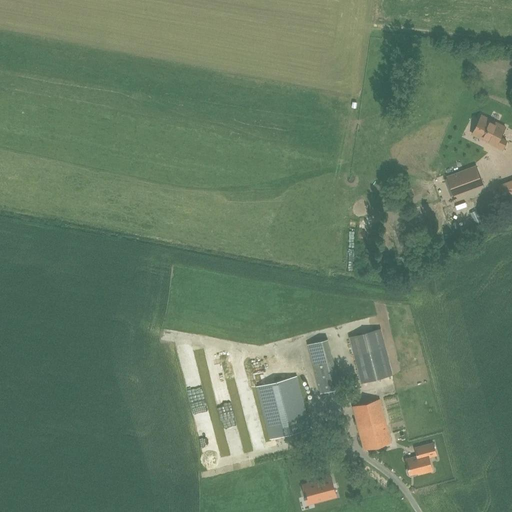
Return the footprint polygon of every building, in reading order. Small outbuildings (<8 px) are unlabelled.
[(478,122),(475,127),(472,134),(483,139),(487,140),(487,141),(492,144),(492,145),(502,150),(506,141),(500,138),(505,127),(481,115),(478,122)] [(454,195),(462,193),(483,185),(476,166),(455,174),(447,177),(454,195)] [(392,374),(385,347),(380,328),(350,336),(362,382),(392,374)] [(270,438),(310,428),(297,376),(257,386),(270,438)] [(364,449),(392,441),(381,399),(353,406),(364,449)] [(407,458),(409,467),(408,469),(409,474),(412,475),(417,474),(418,472),(424,470),(424,472),(433,470),(430,456),(437,454),(434,442),(416,447),(418,455),(407,458)] [(304,497),(306,497),(311,495),(313,502),(336,496),(331,477),(324,479),(317,481),(302,485),(305,494),(304,494),(304,497)]
